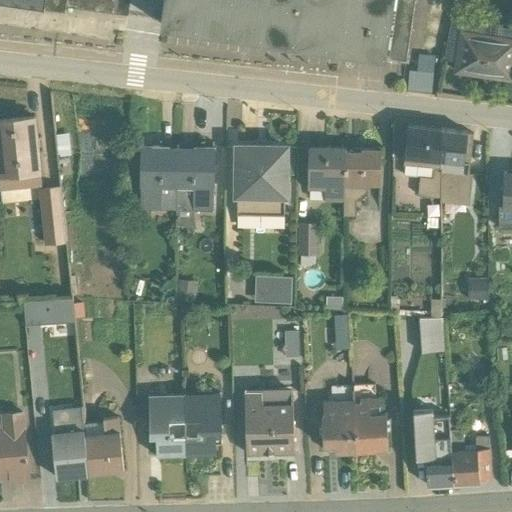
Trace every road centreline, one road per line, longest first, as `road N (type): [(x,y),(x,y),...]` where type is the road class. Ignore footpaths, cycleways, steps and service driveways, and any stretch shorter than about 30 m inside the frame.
road 1 (residential): [(511,115),(0,60)]
road 2 (residential): [(511,498),(192,511)]
